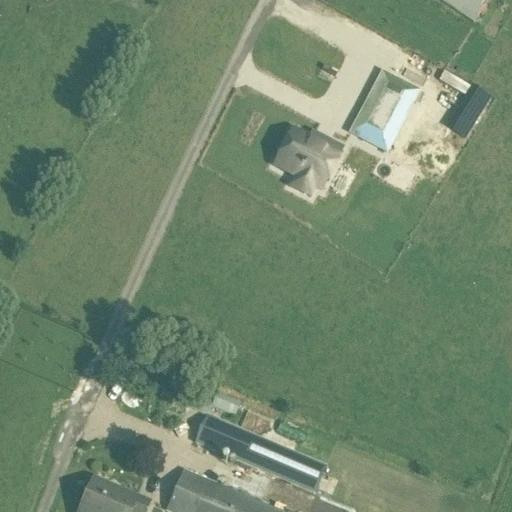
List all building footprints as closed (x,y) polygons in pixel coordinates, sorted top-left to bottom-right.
[(294,34),(324,47),(344,0),(295,0),(288,19),(298,24),(294,34)] [(366,0),(354,27),(373,36),(390,0),(366,0)] [(433,0),(474,26),(491,0),(433,0)] [(405,120),(418,94),(382,75),(369,101),(405,120)] [(395,137),(359,118),(350,136),(386,155),(395,137)] [(321,190),(342,151),(327,144),(323,151),(296,136),(279,168),(300,179),(296,187),(310,195),(315,187),(321,190)] [(199,418),(206,394),(194,391),(187,414),(199,418)] [(217,396),(212,408),(236,418),(241,406),(217,396)] [(208,418),(197,445),(316,496),(327,469),(208,418)] [(276,511),(185,473),(168,511),(276,511)] [(94,482),(81,511),(147,511),(150,505),(94,482)]
